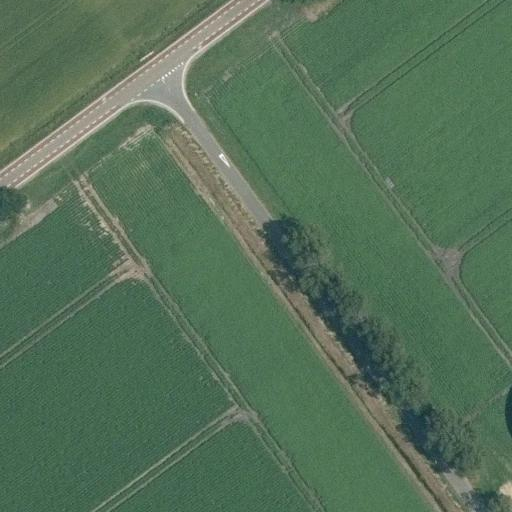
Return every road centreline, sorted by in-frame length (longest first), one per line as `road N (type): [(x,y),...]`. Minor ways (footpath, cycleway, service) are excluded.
road 1 (unclassified): [(479,511),(154,76)]
road 2 (tertiary): [(0,190),(154,76)]
road 3 (tertiary): [(154,76),(256,0)]
